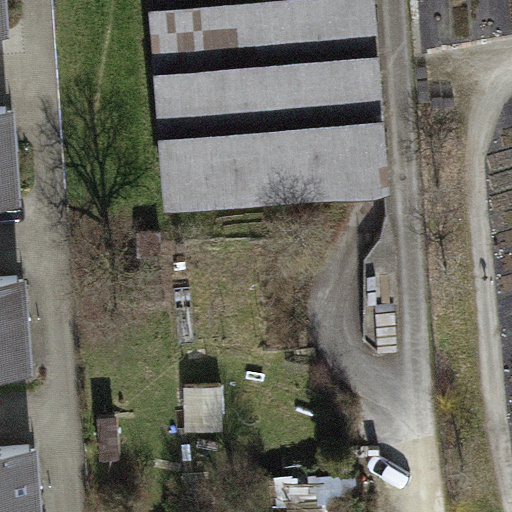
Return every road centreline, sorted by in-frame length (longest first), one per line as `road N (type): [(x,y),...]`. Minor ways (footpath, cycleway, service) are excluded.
road 1 (track): [(433,511),(395,0)]
road 2 (track): [(511,488),(499,445),(474,181),(483,117),(511,75)]
